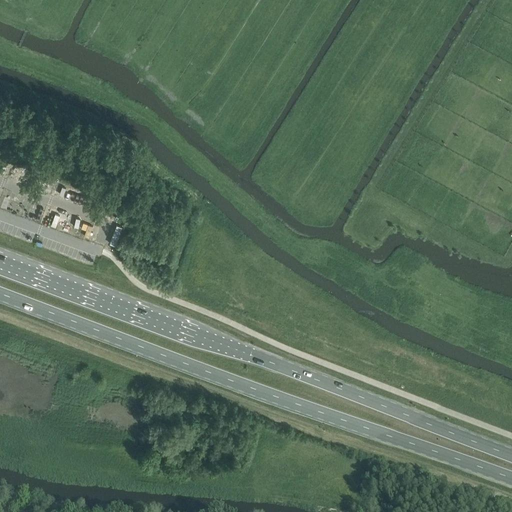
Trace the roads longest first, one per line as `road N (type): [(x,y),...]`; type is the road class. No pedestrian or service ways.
road 1 (primary): [(511,455),(0,260)]
road 2 (primary): [(0,293),(511,478)]
